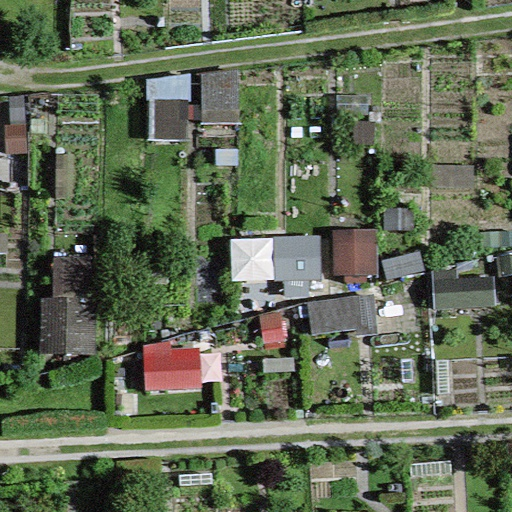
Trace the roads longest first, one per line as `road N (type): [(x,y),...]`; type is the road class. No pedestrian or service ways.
road 1 (track): [(511,25),(127,74),(0,64)]
road 2 (track): [(0,451),(511,426)]
